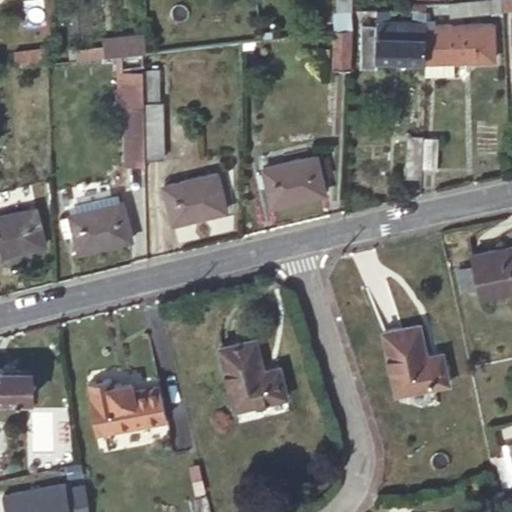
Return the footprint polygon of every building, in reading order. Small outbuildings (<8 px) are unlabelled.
[(503,0),(450,0),(451,0),(453,13),(469,10),(469,14),(504,9),(503,0)] [(511,0),(503,0),(504,9),(511,8),(511,0)] [(425,58),(426,24),(427,10),(414,10),(414,23),(389,21),(389,9),(376,8),(376,23),(362,23),(360,66),(377,67),(377,56),(425,58)] [(426,24),(425,58),(424,75),(453,76),(453,60),(494,61),(495,27),(426,24)] [(350,27),(335,28),(334,40),(349,41),(350,27)] [(103,36),(105,55),(141,51),(139,33),(103,36)] [(349,41),(334,40),(333,66),(349,67),(349,41)] [(143,100),(144,158),(163,157),(162,100),(159,100),(159,69),(142,69),(143,100)] [(125,101),(126,158),(144,158),(143,100),(125,101)] [(422,142),(421,167),(437,168),(438,137),(422,137),(422,142)] [(405,171),(420,172),(421,167),(422,142),(406,141),(405,171)] [(264,165),(272,203),(326,191),(318,153),(264,165)] [(165,185),(174,221),(227,209),(218,172),(165,185)] [(74,229),(79,249),(133,236),(123,201),(70,214),(74,229)] [(0,214),(0,252),(45,242),(36,206),(0,214)] [(67,231),(74,229),(70,214),(62,216),(67,231)] [(511,244),(472,254),(481,298),(511,290),(511,244)] [(383,330),(395,392),(447,381),(444,362),(427,366),(425,355),(418,323),(383,330)] [(228,343),(246,403),(297,387),(288,359),(271,364),(261,333),(228,343)] [(441,351),(425,355),(427,366),(444,362),(441,351)] [(0,366),(0,398),(18,398),(19,405),(26,405),(26,397),(34,397),(33,366),(0,366)] [(111,376),(89,381),(91,396),(89,396),(94,431),(165,420),(160,385),(133,389),(133,387),(123,389),(121,381),(113,383),(111,376)] [(132,379),(121,381),(123,389),(133,387),(132,379)] [(8,511),(74,511),(68,481),(5,494),(8,511)]
